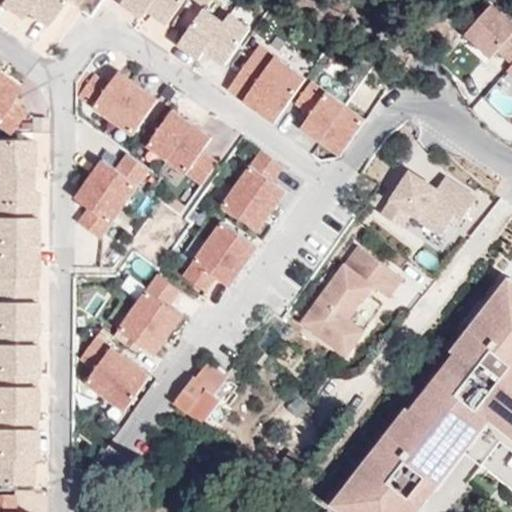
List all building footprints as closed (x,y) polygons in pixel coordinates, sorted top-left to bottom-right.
[(319,21),(326,6),(312,0),(299,0),(295,11),(319,21)] [(511,20),(493,4),(465,35),(506,71),(506,72),(511,77),(511,20)] [(346,14),(326,6),(319,21),(340,29),(346,14)] [(256,47),(227,93),(281,128),(285,122),(342,157),(367,117),(256,47)] [(22,83),(0,71),(0,127),(13,134),(25,111),(11,103),(22,83)] [(159,96),(159,92),(159,88),(157,86),(154,84),(151,83),(147,84),(145,86),(143,89),(142,92),(143,95),(145,98),(147,100),(150,101),(154,100),(156,99),(159,96)] [(187,209),(174,200),(159,224),(194,247),(202,234),(211,239),(210,245),(212,248),(218,253),(223,253),(227,250),(231,243),(228,236),(240,217),(234,213),(239,206),(244,197),(230,187),(248,159),(227,146),(210,174),(187,209)] [(108,163),(65,215),(98,242),(153,175),(126,153),(114,168),(108,163)] [(196,166),(174,200),(187,209),(210,174),(196,166)] [(383,215),(402,227),(412,212),(445,233),(457,213),(464,218),(478,198),(446,177),(438,188),(411,171),(383,215)] [(234,213),(240,217),(245,210),(239,206),(234,213)] [(404,278),(360,246),(304,322),(348,354),(365,331),(349,319),(373,285),(390,297),(404,278)] [(419,511),(466,452),(511,488),(511,278),(510,277),(454,349),(457,352),(412,410),(409,408),(334,504),(344,511),(330,511),(328,510),(327,511),(419,511)] [(186,318),(197,301),(182,291),(170,307),(186,318)] [(157,372),(151,382),(164,392),(180,371),(154,352),(145,364),(157,372)] [(145,364),(138,372),(151,382),(157,372),(145,364)] [(194,377),(175,401),(189,412),(208,387),(216,393),(227,379),(207,364),(197,379),(194,377)] [(0,511),(14,511),(15,495),(0,495),(0,511)]
